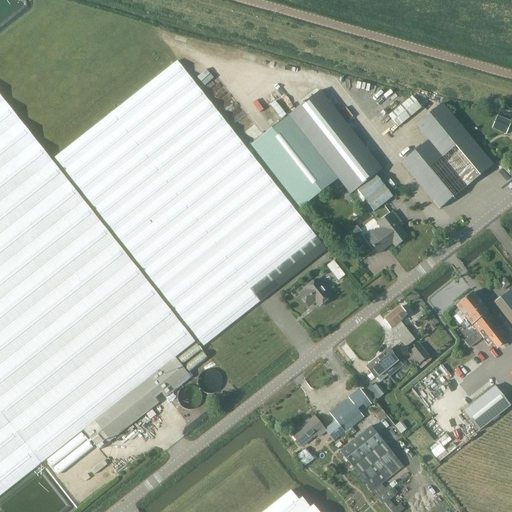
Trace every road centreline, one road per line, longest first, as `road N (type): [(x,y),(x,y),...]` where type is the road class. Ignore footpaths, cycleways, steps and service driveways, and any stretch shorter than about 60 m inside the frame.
road 1 (tertiary): [(106,511),(490,216)]
road 2 (tertiary): [(511,76),(246,0)]
